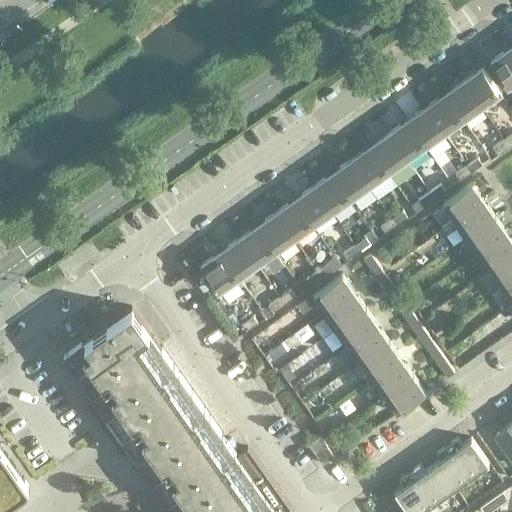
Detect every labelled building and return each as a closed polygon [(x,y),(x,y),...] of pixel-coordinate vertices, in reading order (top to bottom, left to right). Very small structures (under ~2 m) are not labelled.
[(502,50),(490,59),(511,89),(511,48),(511,47),(503,52),(502,50)] [(474,70),(462,78),(482,107),(502,93),(483,66),(475,72),(474,70)] [(482,107),(462,78),(451,86),(452,88),(445,93),(464,120),(482,107)] [(464,120),(445,93),(437,98),(436,97),(425,105),(445,133),(464,120)] [(445,133),(425,105),(414,113),(415,114),(407,119),(426,146),(445,133)] [(426,146),(407,119),(400,125),(399,123),(388,131),(408,159),(426,146)] [(408,159),(388,131),(376,139),(378,140),(370,146),(389,172),(408,159)] [(508,143),(504,137),(493,145),(497,151),(508,143)] [(389,172),(370,146),(363,151),(362,149),(350,157),(370,186),(389,172)] [(477,155),(466,163),(471,169),(482,162),(477,155)] [(370,186),(350,157),(339,165),(340,167),(333,172),(352,199),(370,186)] [(471,169),(466,163),(455,171),(460,177),(471,169)] [(352,199),(333,172),(325,177),(324,176),(313,184),(333,212),(352,199)] [(443,200),(455,218),(482,199),(478,194),(480,193),(471,181),(443,200)] [(440,182),(429,190),(433,196),(444,188),(440,182)] [(333,212),(313,184),(301,192),(302,193),(295,198),(314,225),(333,212)] [(433,196),(429,190),(418,197),(422,203),(433,196)] [(314,225),(295,198),(288,204),(287,202),(275,210),(295,238),(314,225)] [(485,205),(482,199),(455,218),(467,234),(495,215),(487,203),(485,205)] [(403,208),(392,216),(396,222),(407,214),(403,208)] [(295,238),(275,210),(264,218),(265,220),(258,225),(277,252),(295,238)] [(503,227),(495,215),(467,234),(479,251),(505,233),(502,228),(503,227)] [(396,222),(392,216),(381,224),(385,230),(396,222)] [(284,261),(277,252),(258,225),(251,230),(249,228),(238,236),(258,265),(267,259),(274,269),(284,261)] [(509,238),(505,233),(479,251),(491,268),(511,252),(511,238),(511,237),(509,238)] [(365,235),(354,242),(358,248),(369,241),(365,235)] [(258,265),(238,236),(227,244),(228,246),(221,251),(239,278),(258,265)] [(358,248),(354,242),(343,250),(347,256),(358,248)] [(239,278),(221,251),(213,256),(212,255),(200,263),(220,292),(239,278)] [(377,260),(371,251),(364,256),(370,265),(377,260)] [(511,252),(491,268),(502,284),(511,277),(511,252)] [(328,261),(317,269),(321,275),(340,262),(335,254),(327,259),(328,261)] [(383,269),(377,260),(370,265),(376,274),(383,269)] [(321,275),(317,269),(306,276),(310,283),(321,275)] [(389,277),(383,269),(376,274),(382,282),(389,277)] [(314,292),(326,309),(352,291),(349,286),(350,285),(341,272),(314,292)] [(395,285),(389,277),(382,282),(388,290),(395,285)] [(511,277),(502,284),(511,297),(511,277)] [(401,294),(395,285),(388,290),(394,299),(401,294)] [(291,287),(279,295),(284,301),(295,293),(291,287)] [(356,296),(352,291),(326,309),(338,326),(365,306),(357,295),(356,296)] [(407,302),(401,294),(394,299),(399,307),(407,302)] [(284,301),(279,295),(268,303),(273,309),(284,301)] [(413,310),(407,302),(399,307),(405,315),(413,310)] [(63,356),(64,357),(172,511),(294,511),(247,445),(236,453),(132,305),(65,352),(64,352),(64,353),(63,354),(63,355),(63,356)] [(374,318),(365,306),(338,326),(349,342),(375,324),(372,319),(374,318)] [(419,319),(413,310),(405,315),(411,324),(419,319)] [(253,314),(241,322),(246,328),(257,320),(253,314)] [(424,327),(419,319),(411,324),(417,332),(424,327)] [(379,329),(375,324),(349,342),(361,359),(389,339),(381,328),(379,329)] [(430,335),(424,327),(417,332),(423,340),(430,335)] [(436,344),(430,335),(423,340),(429,349),(436,344)] [(397,351),(389,339),(361,359),(373,376),(399,357),(396,352),(397,351)] [(269,349),(274,356),(287,347),(282,340),(269,349)] [(442,352),(436,344),(429,349),(435,357),(442,352)] [(448,361),(442,352),(435,357),(441,366),(448,361)] [(403,363),(399,357),(373,376),(385,392),(412,373),(404,362),(403,363)] [(454,369),(448,361),(441,366),(447,374),(454,369)] [(286,362),(279,366),(288,379),(295,375),(286,362)] [(423,388),(412,373),(385,392),(397,410),(419,394),(418,392),(423,388)] [(511,422),(494,435),(511,460),(511,422)] [(334,454),(320,433),(308,441),(323,462),(334,454)] [(452,443),(448,445),(469,475),(489,461),(471,436),(462,442),(458,436),(450,441),(452,443)] [(0,511),(0,504),(20,491),(21,491),(26,487),(28,486),(28,484),(28,483),(28,482),(27,481),(23,475),(23,476),(0,443),(0,511)] [(469,475),(448,445),(444,448),(443,446),(437,450),(441,457),(433,463),(450,488),(469,475)] [(415,469),(411,471),(432,501),(450,488),(433,463),(424,469),(420,462),(413,467),(415,469)] [(432,501),(411,471),(407,474),(406,472),(399,477),(404,483),(394,490),(410,511),(414,511),(427,503),(428,504),(432,501)] [(508,497),(502,489),(491,497),(497,505),(508,497)] [(487,511),(497,505),(491,497),(480,505),(484,511),(487,511)] [(414,511),(433,511),(428,504),(427,503),(414,511)]
